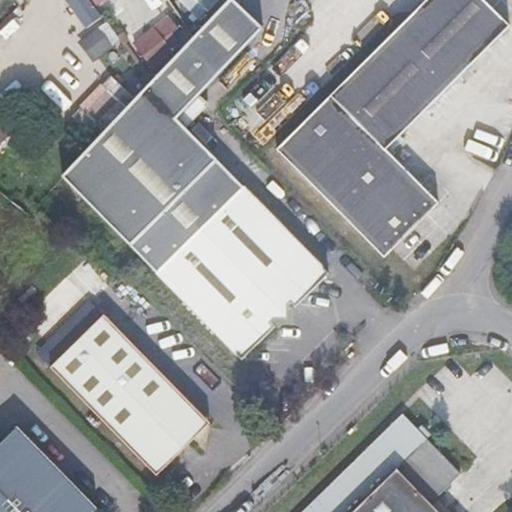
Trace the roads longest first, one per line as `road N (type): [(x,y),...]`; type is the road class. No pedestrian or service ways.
road 1 (unclassified): [(229,511),(433,314),(462,309)]
road 2 (unclassified): [(462,309),(471,263),(511,191)]
